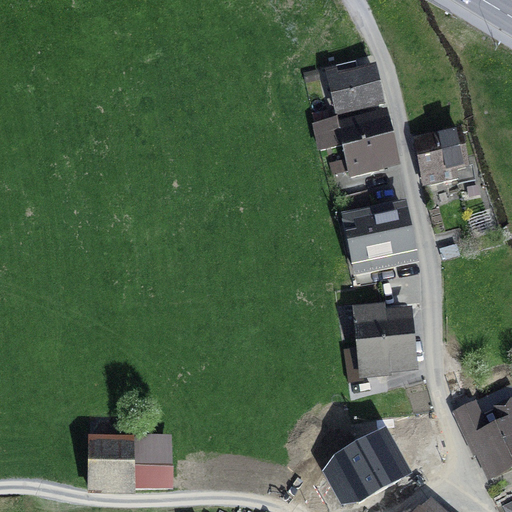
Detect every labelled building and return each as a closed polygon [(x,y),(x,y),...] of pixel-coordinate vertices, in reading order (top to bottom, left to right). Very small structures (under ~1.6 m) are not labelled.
[(356,75),(365,73),(363,66),(354,68),(356,75)] [(328,74),(338,116),(382,106),(374,71),(365,73),(356,75),(354,68),(328,74)] [(332,123),(329,112),(313,116),(315,126),(332,123)] [(370,168),(395,162),(384,115),(339,125),(343,146),(346,159),(349,171),(350,177),(371,173),(370,168)] [(315,126),(321,151),(343,146),(339,125),(338,121),(332,123),(315,126)] [(473,181),(471,168),(466,169),(459,135),(417,144),(425,187),(458,181),(459,184),(473,181)] [(332,175),(349,171),(346,159),(329,163),(332,175)] [(370,168),(371,173),(396,167),(395,162),(370,168)] [(348,213),(370,208),(367,194),(345,199),(348,213)] [(357,277),(416,265),(404,208),(345,220),(357,277)] [(490,226),(486,212),(472,216),(476,230),(490,226)] [(444,251),(447,260),(459,257),(456,248),(444,251)] [(357,314),(360,341),(410,336),(407,315),(382,317),(381,312),(357,314)] [(387,373),(414,370),(410,336),(360,341),(365,378),(388,376),(387,373)] [(476,456),(487,479),(511,467),(511,393),(510,389),(491,398),(503,424),(486,431),(474,406),(456,414),(475,457),(476,456)] [(134,490),(166,490),(167,439),(133,439),(133,445),(90,445),(89,490),(134,490)] [(314,494),(335,511),(347,511),(362,495),(334,471),(314,494)]
